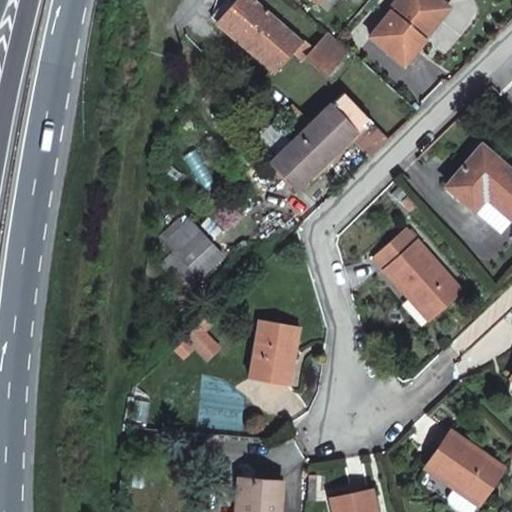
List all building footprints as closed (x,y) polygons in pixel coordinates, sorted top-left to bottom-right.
[(221,0),(211,14),(217,19),(233,0),(221,0)] [(233,0),(217,19),(276,69),(294,49),(303,56),(306,52),(327,70),(348,46),(327,28),(314,43),(306,36),(304,38),(260,0),(233,0)] [(419,27),(441,0),(388,0),(388,1),(390,3),(369,29),(403,57),(425,32),(423,30),(419,27)] [(447,0),(441,0),(419,27),(423,30),(447,0)] [(373,152),(391,134),(345,88),(293,139),(274,157),(298,182),(351,130),(373,152)] [(511,169),(480,142),(445,183),(473,207),(485,193),(511,216),(511,213),(511,169)] [(499,229),(511,216),(485,193),(473,207),(499,229)] [(166,233),(180,248),(203,272),(226,249),(189,211),(166,233)] [(382,266),(409,297),(415,292),(434,313),(463,289),(416,235),(414,237),(403,225),(372,252),(383,264),(382,266)] [(203,272),(180,248),(166,261),(190,285),(203,272)] [(415,292),(409,297),(428,319),(434,313),(415,292)] [(209,313),(186,336),(204,355),(216,344),(202,329),(213,318),(209,313)] [(297,322),(257,315),(247,376),(283,382),(287,354),(292,355),(297,322)] [(425,466),(454,485),(457,480),(482,496),(503,465),(450,428),(425,466)] [(241,511),(279,511),(283,479),(237,474),(234,511),(241,511)] [(470,511),(477,502),(478,502),(482,496),(457,480),(454,485),(447,495),(448,500),(465,511),(470,511)] [(376,511),(371,488),(329,497),(332,511),(376,511)]
